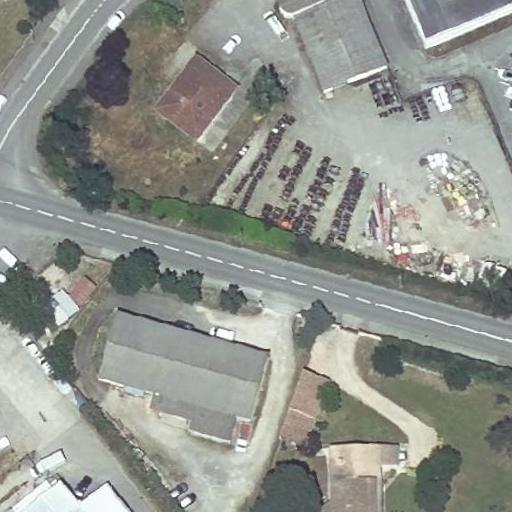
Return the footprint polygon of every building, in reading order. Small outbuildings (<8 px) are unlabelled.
[(289,19),(292,19),(323,94),(385,69),(357,0),(287,0),(282,2),(280,5),(279,9),(280,14),(283,17),(286,19),(289,19)] [(511,0),(404,0),(425,52),(511,16),(511,0)] [(195,142),(233,91),(196,62),(157,113),(195,142)] [(83,305),(96,287),(83,278),(71,296),(83,305)] [(119,394),(130,396),(132,389),(153,396),(151,403),(164,407),(166,399),(194,407),(189,424),(187,431),(228,443),(235,419),(250,423),(267,360),(117,319),(99,381),(121,387),(119,394)] [(305,446),(328,380),(302,371),(279,437),(305,446)] [(130,396),(151,403),(153,396),(132,389),(130,396)] [(194,407),(166,399),(164,407),(151,403),(148,412),(189,424),(194,407)] [(373,511),(376,511),(379,511),(379,468),(389,467),(389,449),(338,449),(338,468),(332,468),(332,511),(373,511)] [(389,449),(389,467),(398,468),(398,449),(389,449)] [(123,511),(105,490),(81,509),(61,486),(55,491),(46,480),(8,511),(123,511)]
